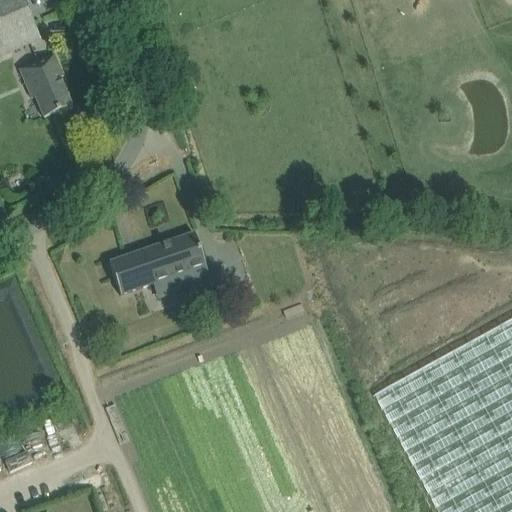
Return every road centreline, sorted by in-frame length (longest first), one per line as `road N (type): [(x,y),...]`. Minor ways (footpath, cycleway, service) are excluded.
road 1 (unclassified): [(0,247),(48,224),(126,163),(143,119),(138,65),(117,0)]
road 2 (unknown): [(35,231),(154,511)]
